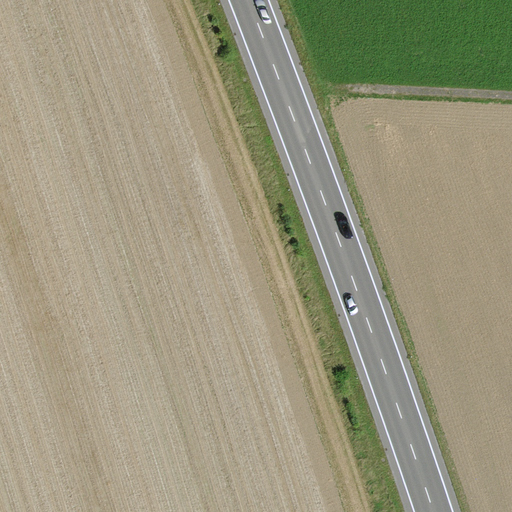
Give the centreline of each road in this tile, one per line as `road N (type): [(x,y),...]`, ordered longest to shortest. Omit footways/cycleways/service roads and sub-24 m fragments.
road 1 (primary): [(249,0),(433,511)]
road 2 (track): [(511,96),(335,88)]
